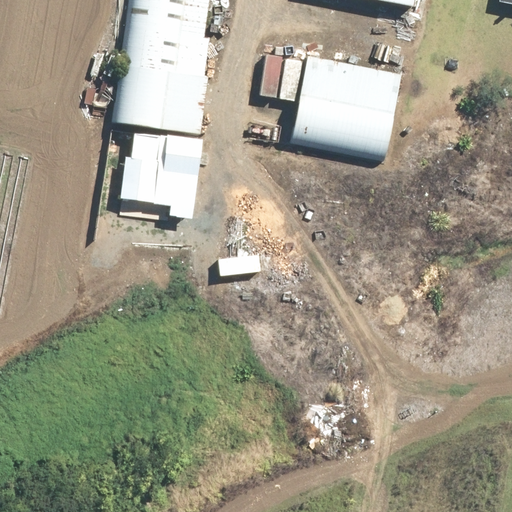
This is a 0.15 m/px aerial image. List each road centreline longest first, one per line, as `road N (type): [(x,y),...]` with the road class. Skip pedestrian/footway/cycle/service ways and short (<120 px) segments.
road 1 (track): [(358,511),(374,409),(366,355),(332,292),(254,194),(234,130),(246,0)]
road 2 (track): [(366,355),(435,390),(511,393)]
